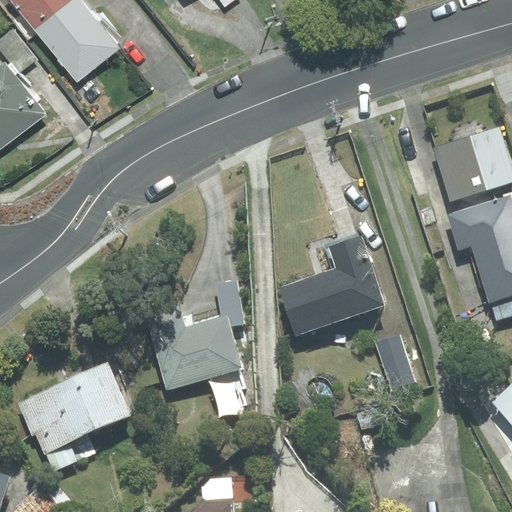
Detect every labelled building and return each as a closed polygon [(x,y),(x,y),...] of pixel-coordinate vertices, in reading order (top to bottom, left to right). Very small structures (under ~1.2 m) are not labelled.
[(25,0),(46,25),(77,0),(25,0)] [(99,0),(77,0),(46,25),(88,77),(133,41),(99,0)] [(0,4),(0,28),(11,19),(0,4)] [(0,154),(59,109),(16,54),(0,67),(0,154)] [(502,298),(511,295),(511,129),(510,122),(435,145),(467,251),(486,245),(502,298)] [(305,338),(396,306),(372,238),(336,251),(342,269),(288,288),(305,338)] [(172,384),(250,365),(240,322),(254,318),(247,287),(218,294),(223,317),(159,332),(172,384)] [(413,332),(381,342),(395,389),(427,379),(413,332)] [(27,400),(49,454),(141,418),(120,364),(27,400)] [(511,424),(511,391),(496,406),(511,424)] [(0,511),(6,511),(18,479),(0,472),(0,511)] [(72,511),(46,486),(19,511),(72,511)] [(245,511),(244,496),(207,499),(195,511),(245,511)]
